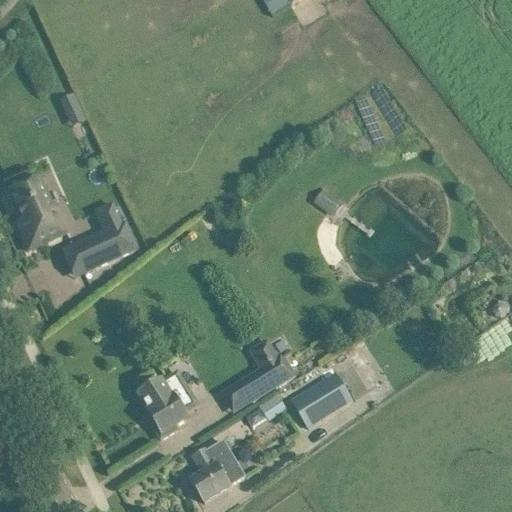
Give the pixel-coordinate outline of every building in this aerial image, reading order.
[(76,96),(62,102),(75,128),(88,121),(76,96)] [(17,229),(29,255),(66,238),(55,213),(53,214),(39,182),(38,182),(6,197),(20,227),(17,229)] [(327,190),(317,203),(336,217),(346,203),(327,190)] [(103,234),(81,245),(93,272),(137,252),(124,225),(121,227),(103,234)] [(280,360),(269,342),(249,354),(260,372),(220,396),(233,418),(295,380),(281,359),(280,360)] [(191,397),(178,376),(163,385),(162,383),(139,397),(149,413),(148,414),(154,424),(151,426),(161,442),(177,432),(175,429),(189,421),(185,416),(197,409),(190,398),(191,397)] [(308,431),(353,404),(336,376),(291,404),(308,431)] [(269,422),(289,410),(280,396),(261,408),(269,422)] [(205,456),(196,461),(204,475),(191,483),(205,506),(246,480),(223,443),(204,455),(205,456)]
